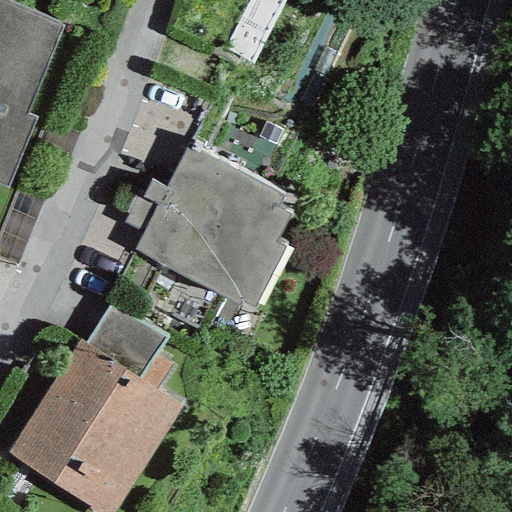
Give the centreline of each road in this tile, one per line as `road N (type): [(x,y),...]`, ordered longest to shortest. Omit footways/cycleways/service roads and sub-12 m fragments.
road 1 (tertiary): [(280,511),(394,219),(452,0)]
road 2 (residential): [(0,343),(133,75),(155,0)]
